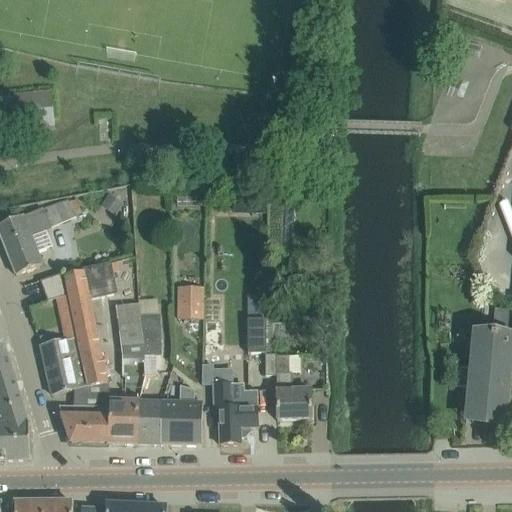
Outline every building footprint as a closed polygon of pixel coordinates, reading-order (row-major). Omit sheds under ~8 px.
[(52,93),(0,97),(0,133),(55,129),(52,93)] [(108,195),(101,207),(116,217),(124,205),(108,195)] [(2,227),(0,228),(0,236),(16,277),(35,270),(43,266),(32,238),(51,231),(50,229),(44,212),(2,227)] [(485,266),(511,248),(511,237),(480,258),(485,266)] [(108,384),(90,302),(117,296),(110,265),(84,272),(65,277),(71,309),(76,338),(86,389),(108,384)] [(47,304),(67,297),(61,277),(40,283),(47,304)] [(178,289),(178,321),(204,321),(204,288),(178,289)] [(139,305),(116,308),(123,357),(141,357),(144,356),(140,317),(139,305)] [(158,316),(140,317),(144,356),(141,357),(141,376),(157,376),(156,357),(161,357),(158,316)] [(205,346),(229,345),(228,321),(204,322),(205,346)] [(266,322),(248,322),(248,355),(266,355),(266,322)] [(474,391),(473,408),(502,411),(505,387),(509,387),(505,435),(506,435),(510,389),(511,373),(511,338),(479,335),(476,370),(456,369),(455,389),(474,391)] [(55,396),(86,389),(76,338),(41,349),(55,396)] [(0,413),(3,425),(0,425),(0,463),(30,463),(29,449),(29,425),(27,418),(16,385),(4,346),(3,347),(0,347),(0,413)] [(123,357),(122,377),(141,376),(141,357),(123,357)] [(292,392),(292,375),(301,375),(301,358),(264,359),(265,378),(276,378),(277,423),(312,422),(311,391),(292,392)] [(162,403),(160,447),(201,448),(202,403),(192,403),(193,391),(184,391),(184,388),(179,387),(179,403),(162,403)] [(257,393),(243,394),(231,387),(214,387),(215,411),(219,411),(220,447),(241,447),(241,440),(245,440),(251,434),(250,430),(259,430),(258,409),(257,409),(257,393)] [(137,447),(138,403),(138,399),(125,399),(125,404),(110,404),(110,410),(109,446),(137,447)] [(160,447),(162,403),(138,403),(137,447),(160,447)] [(109,446),(110,410),(59,409),(70,446),(109,446)]
